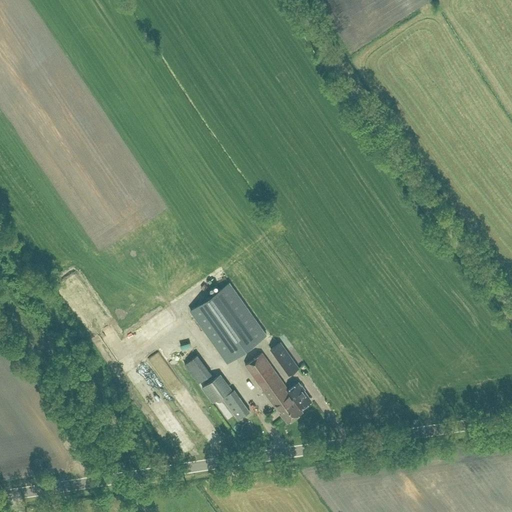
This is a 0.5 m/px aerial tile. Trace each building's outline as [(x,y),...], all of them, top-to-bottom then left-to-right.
[(218,273),(209,278),(211,282),(220,278),(218,273)] [(229,281),(190,309),(227,361),(266,334),(229,281)] [(112,361),(177,326),(170,314),(106,349),(112,361)] [(95,327),(100,333),(111,325),(106,319),(95,327)] [(288,374),(299,367),(281,340),(269,348),(288,374)] [(288,388),(287,387),(262,351),(245,364),(278,410),(279,409),(287,421),(302,410),(300,407),(310,400),(307,396),(308,395),(298,381),(288,388)] [(150,368),(163,362),(158,352),(146,359),(150,368)] [(198,355),(185,363),(197,384),(211,376),(198,355)] [(123,368),(125,372),(134,368),(132,364),(123,368)] [(213,401),(228,390),(217,375),(201,386),(213,401)] [(236,419),(250,410),(234,387),(221,397),(236,419)] [(187,398),(180,404),(183,407),(190,402),(187,398)]
